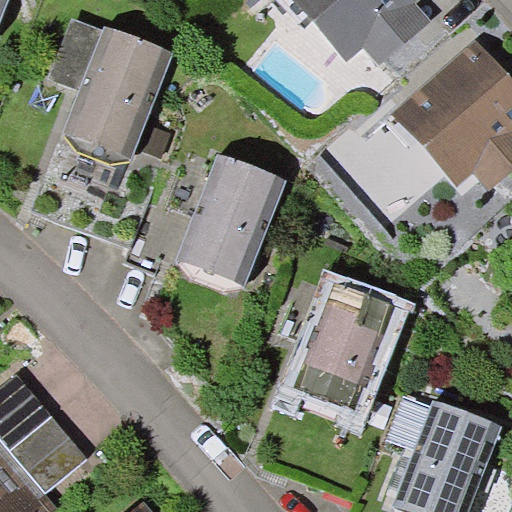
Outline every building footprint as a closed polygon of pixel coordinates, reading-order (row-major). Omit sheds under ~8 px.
[(0,0),(0,22),(8,0),(0,0)] [(417,0),(291,0),(347,61),(363,48),(379,66),(432,21),(415,2),(417,0)] [(49,78),(79,90),(62,133),(66,134),(131,160),(132,160),(175,52),(105,25),(103,30),(72,18),(49,78)] [(511,79),(475,39),(391,114),(457,186),(474,172),(487,190),(511,169),(511,79)] [(152,126),(142,150),(160,158),(170,133),(152,126)] [(130,162),(131,160),(66,134),(65,137),(76,151),(110,164),(130,162)] [(287,180),(218,153),(176,260),(179,261),(242,286),(245,287),(287,180)] [(241,288),(242,286),(179,261),(178,264),(190,279),(220,290),(241,288)] [(396,306),(335,282),(294,387),(355,411),(396,306)] [(90,457),(16,371),(0,383),(0,442),(44,496),(90,457)] [(415,450),(432,405),(402,394),(385,439),(415,450)] [(469,511),(503,427),(434,400),(432,405),(415,450),(394,507),(407,511),(469,511)] [(0,442),(0,511),(52,511),(56,509),(44,496),(0,442)] [(154,511),(145,500),(130,511),(154,511)]
